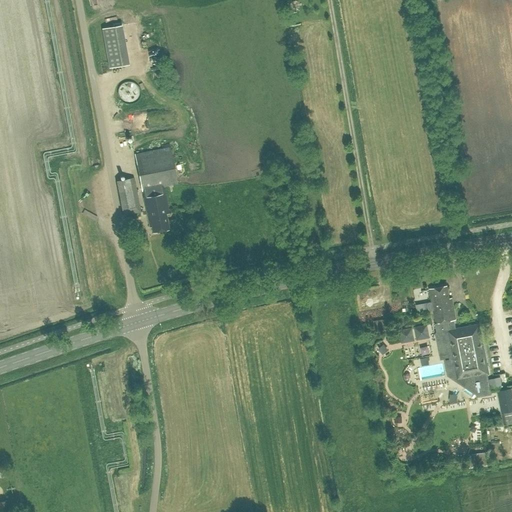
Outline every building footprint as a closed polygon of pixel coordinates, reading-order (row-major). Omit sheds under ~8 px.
[(122,26),(103,29),(110,69),(129,65),(122,26)] [(158,39),(146,43),(149,52),(160,48),(158,39)] [(122,82),(125,100),(143,97),(140,79),(122,82)] [(169,229),(166,214),(169,214),(163,187),(177,184),(170,147),(134,154),(149,227),(151,227),(152,233),(169,229)] [(123,215),(140,212),(133,177),(116,181),(123,215)] [(451,304),(447,285),(429,289),(436,323),(438,332),(437,334),(441,353),(440,353),(441,358),(445,357),(448,375),(479,395),(491,393),(491,392),(480,332),(477,333),(472,329),(471,327),(456,330),(454,320),(456,319),(453,304),(451,304)] [(417,341),(417,333),(408,334),(408,341),(417,341)] [(432,365),(423,367),(425,375),(434,373),(432,365)] [(489,380),(491,391),(503,389),(500,378),(489,380)] [(507,424),(511,423),(511,387),(497,391),(503,425),(507,424)] [(465,398),(464,388),(455,389),(456,399),(465,398)] [(491,465),(489,453),(485,454),(468,456),(470,468),(491,465)] [(10,511),(8,500),(0,501),(0,511),(10,511)]
